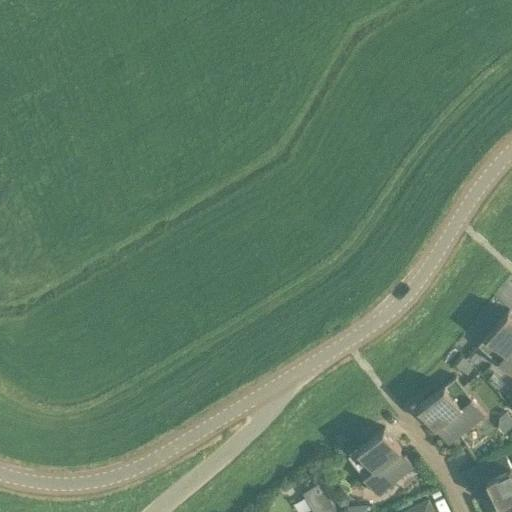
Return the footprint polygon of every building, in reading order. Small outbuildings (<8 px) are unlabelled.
[(511,373),(511,310),(509,309),(478,343),(498,361),(497,361),(511,373)] [(456,375),(419,404),(428,415),(448,441),(485,413),(472,395),(472,396),(456,375)] [(364,475),(363,475),(377,493),(414,465),(393,438),(394,437),(385,426),(348,454),(364,475)] [(511,511),(511,466),(511,465),(511,466),(505,453),(470,471),(489,511),(511,511)] [(434,511),(428,499),(399,511),(434,511)]
